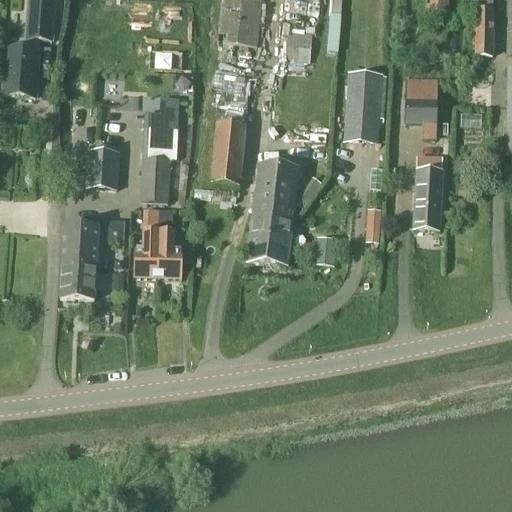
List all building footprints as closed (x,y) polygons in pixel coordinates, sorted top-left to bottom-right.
[(18,43),(17,53),(5,52),(2,99),(34,102),(38,54),(38,45),(52,46),(56,1),(40,0),(27,0),(24,43),(18,43)] [(260,4),(258,4),(258,0),(221,0),(217,47),(255,51),(260,4)] [(426,8),(425,16),(448,17),(449,0),(437,0),(437,9),(426,8)] [(491,60),(493,0),(472,0),(473,14),(475,14),(474,59),(491,60)] [(286,36),(284,64),(290,65),(301,66),(308,66),(310,38),(303,38),(293,37),(286,36)] [(180,74),(181,57),(149,55),(148,73),(180,74)] [(374,145),(379,79),(346,77),(341,142),(374,145)] [(417,127),(417,129),(422,129),(422,143),(436,143),(436,130),(437,84),(405,83),(404,127),(417,127)] [(176,92),(174,111),(192,113),(193,113),(195,94),(193,94),(176,92)] [(212,97),(211,108),(218,108),(217,120),(210,187),(238,190),(246,112),(247,101),(233,99),(212,97)] [(151,155),(169,156),(170,136),(152,135),(151,155)] [(88,191),(118,193),(120,157),(90,156),(88,191)] [(441,163),(425,162),(416,161),(415,167),(412,234),(438,235),(441,163)] [(139,206),(166,208),(168,165),(142,163),(139,206)] [(287,271),(297,174),(257,170),(247,267),(287,271)] [(158,231),(172,232),(172,214),(159,213),(158,231)] [(142,214),(142,236),(158,236),(158,227),(158,225),(158,215),(145,214),(142,214)] [(108,224),(107,246),(123,247),(124,225),(108,224)] [(63,230),(62,262),(79,263),(78,271),(95,271),(97,232),(63,230)] [(366,235),(365,247),(378,248),(379,235),(366,235)] [(133,282),(156,283),(157,254),(157,248),(158,236),(142,236),(141,247),(144,247),(144,254),(133,253),(133,282)] [(157,254),(156,283),(181,284),(181,255),(169,255),(169,248),(173,248),(174,237),(158,236),(157,248),(157,254)] [(93,304),(95,271),(78,271),(79,263),(62,262),(59,302),(93,304)]
